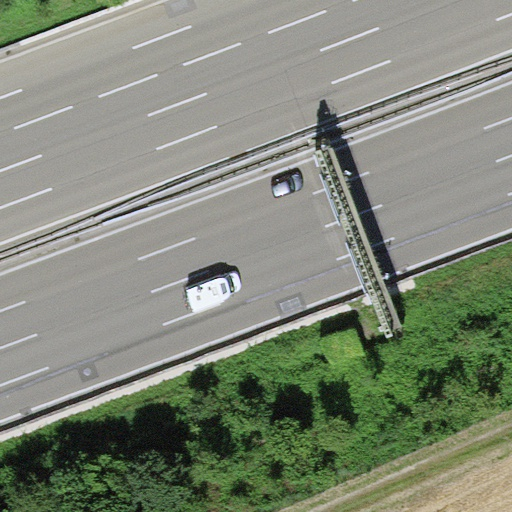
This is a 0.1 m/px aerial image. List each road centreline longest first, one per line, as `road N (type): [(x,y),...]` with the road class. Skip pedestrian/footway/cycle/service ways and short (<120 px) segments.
road 1 (motorway): [(0,345),(511,153)]
road 2 (motorway): [(399,0),(0,152)]
road 3 (track): [(511,411),(291,511)]
